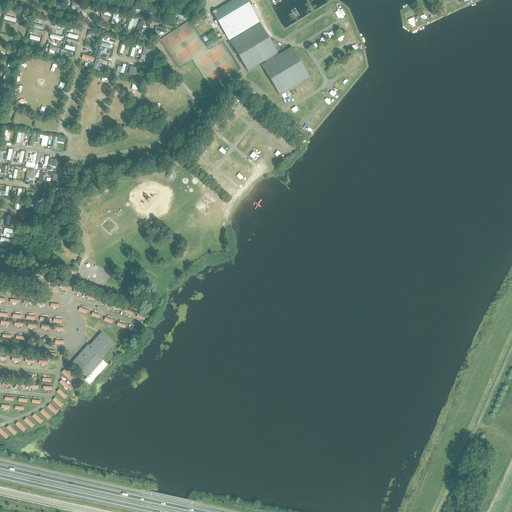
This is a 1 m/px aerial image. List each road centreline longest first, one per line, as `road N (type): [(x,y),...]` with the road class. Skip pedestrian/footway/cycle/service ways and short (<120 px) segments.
road 1 (trunk): [(201,511),(0,466)]
road 2 (unclassified): [(437,511),(511,350)]
road 3 (trunk): [(0,476),(159,511)]
